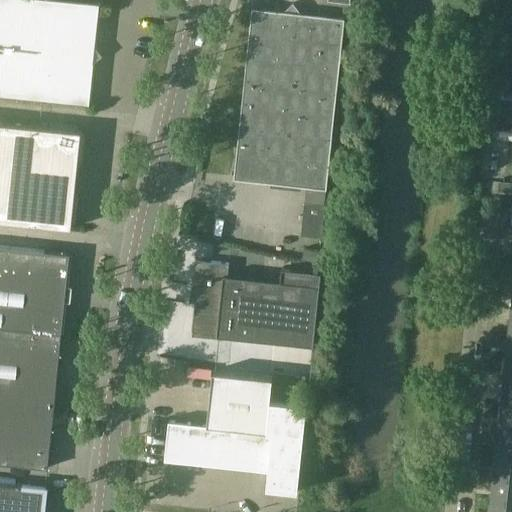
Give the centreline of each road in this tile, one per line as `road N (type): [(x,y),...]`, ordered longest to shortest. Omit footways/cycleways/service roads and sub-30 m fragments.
road 1 (tertiary): [(106,511),(141,249),(205,0)]
road 2 (residential): [(454,511),(482,242),(511,245)]
